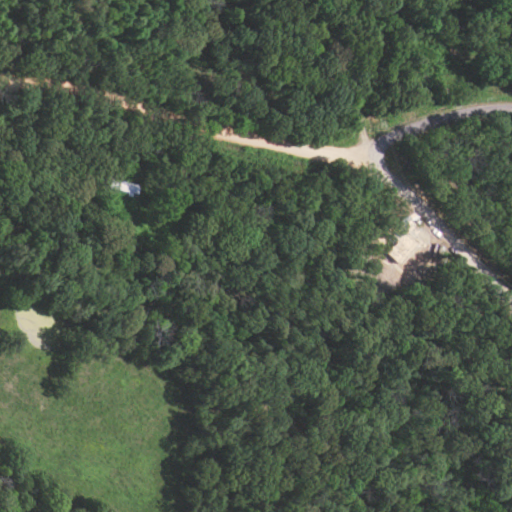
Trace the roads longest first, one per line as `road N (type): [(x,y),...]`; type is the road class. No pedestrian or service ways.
road 1 (residential): [(0,79),(89,88),(207,126),(369,159)]
road 2 (residential): [(369,159),(511,297)]
road 3 (residential): [(369,159),(361,74),(367,36),(393,0)]
road 4 (residential): [(369,159),(380,144),(443,118),(511,109)]
